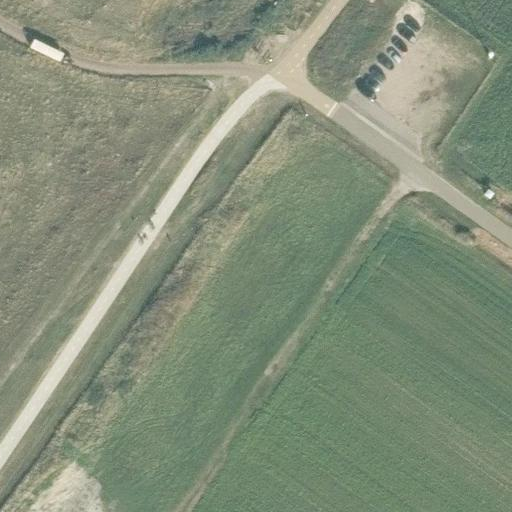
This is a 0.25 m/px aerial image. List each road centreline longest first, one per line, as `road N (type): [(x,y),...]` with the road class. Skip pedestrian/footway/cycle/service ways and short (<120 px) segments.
road 1 (track): [(278,74),(87,64),(0,19)]
road 2 (unclassified): [(511,242),(278,74)]
